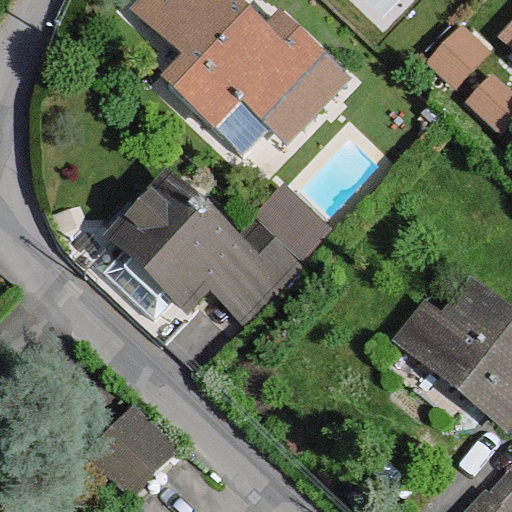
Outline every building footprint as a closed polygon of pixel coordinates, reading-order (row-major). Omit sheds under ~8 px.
[(147,0),(124,27),(176,74),(157,95),(240,171),(334,69),(280,19),(265,35),(227,0),(147,0)] [(429,62),(457,87),(490,52),(462,26),(429,62)] [(511,40),(502,51),(511,60),(511,40)] [(511,88),(496,74),(470,102),(504,134),(511,125),(511,88)] [(163,186),(104,253),(188,328),(207,307),(245,340),(301,278),(269,250),(254,266),(163,186)] [(424,316),(392,353),(503,447),(511,435),(511,324),(471,290),(439,328),(424,316)] [(511,511),(511,468),(470,511),(511,511)]
